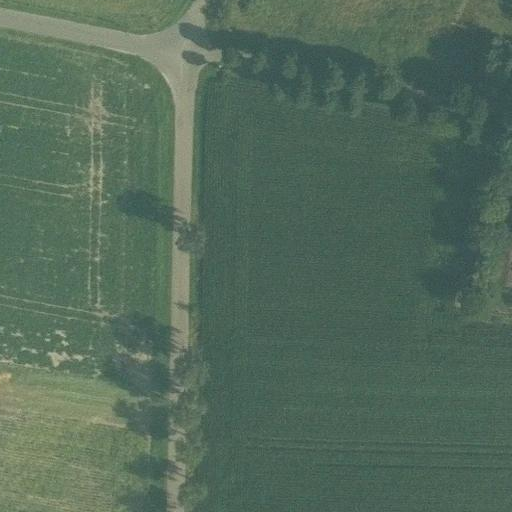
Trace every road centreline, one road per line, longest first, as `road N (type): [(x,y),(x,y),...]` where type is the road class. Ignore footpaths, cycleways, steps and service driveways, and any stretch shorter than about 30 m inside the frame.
road 1 (unclassified): [(172,511),(188,53)]
road 2 (unclassified): [(188,53),(0,18)]
